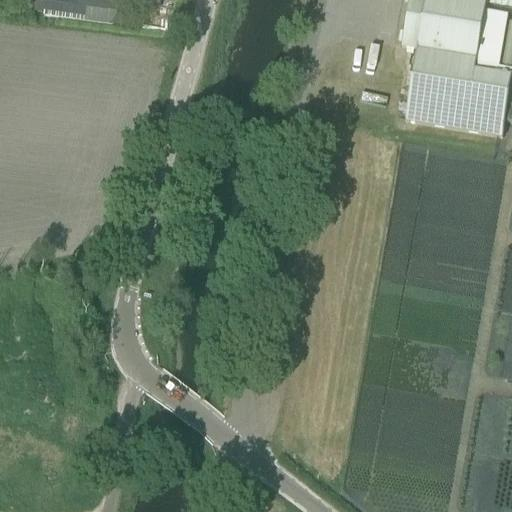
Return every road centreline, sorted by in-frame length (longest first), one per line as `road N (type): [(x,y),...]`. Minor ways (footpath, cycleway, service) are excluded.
road 1 (unclassified): [(240,454),(255,289),(313,0)]
road 2 (tertiary): [(141,372),(123,342),(120,312),(206,0)]
road 3 (unclassified): [(110,511),(141,372)]
road 4 (tertiary): [(240,454),(141,372)]
